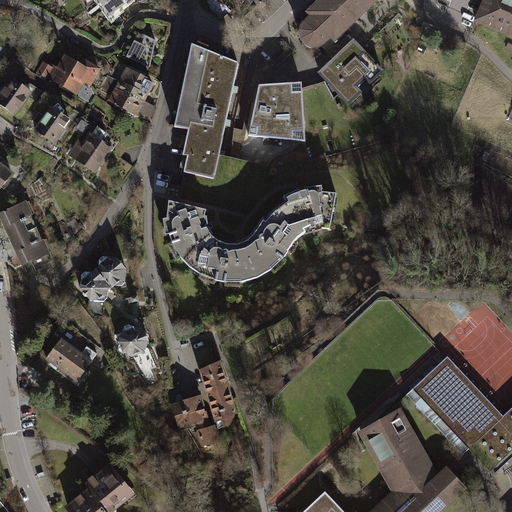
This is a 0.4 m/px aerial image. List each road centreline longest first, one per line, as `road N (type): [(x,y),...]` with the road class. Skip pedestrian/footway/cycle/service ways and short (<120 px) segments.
road 1 (residential): [(182,377),(149,245),(151,146)]
road 2 (residential): [(0,292),(13,448),(38,511)]
road 3 (residential): [(186,20),(245,37),(268,32),(304,0)]
road 4 (residential): [(151,146),(186,20)]
